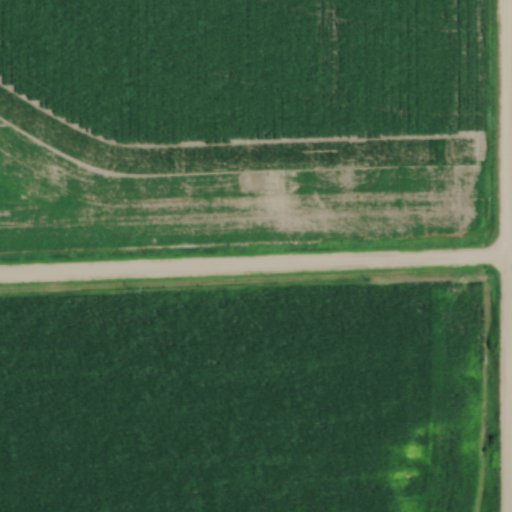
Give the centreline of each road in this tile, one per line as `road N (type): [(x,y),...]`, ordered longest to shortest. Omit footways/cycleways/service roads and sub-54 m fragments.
road 1 (tertiary): [(511,256),(0,276)]
road 2 (residential): [(505,511),(502,0)]
